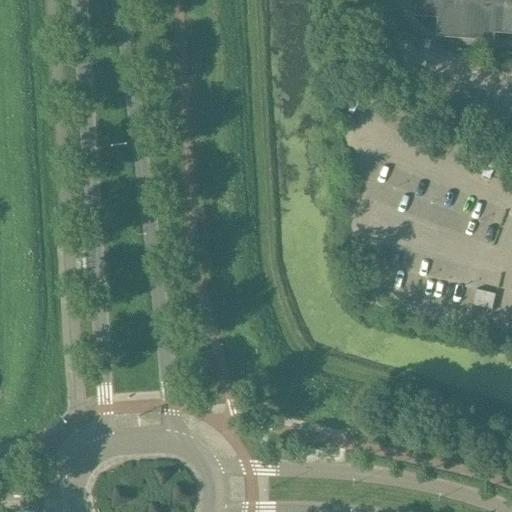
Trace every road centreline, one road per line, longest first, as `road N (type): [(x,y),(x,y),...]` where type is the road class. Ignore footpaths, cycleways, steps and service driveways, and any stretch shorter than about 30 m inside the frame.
road 1 (secondary): [(76,0),(103,407),(98,446)]
road 2 (secondary): [(180,442),(167,404),(121,0)]
road 3 (tertiary): [(511,511),(353,471),(201,461)]
road 4 (unknown): [(511,191),(390,140)]
